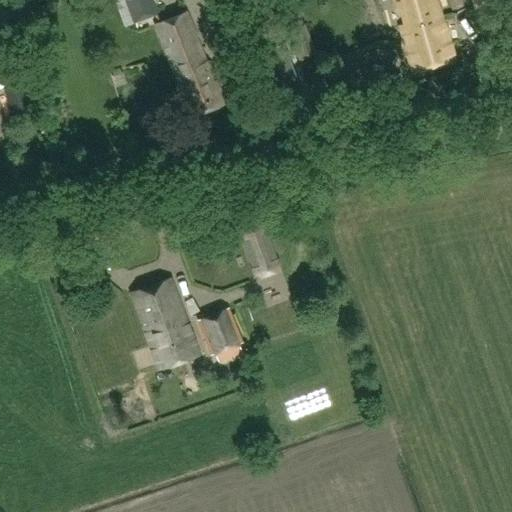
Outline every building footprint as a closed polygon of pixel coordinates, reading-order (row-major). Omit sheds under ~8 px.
[(113,0),(123,26),(156,15),(151,0),(113,0)] [(232,0),(198,0),(205,23),(237,16),(232,0)] [(274,0),(277,9),(295,2),(293,0),(274,0)] [(434,0),(393,0),(396,11),(399,10),(404,25),(399,26),(413,72),(454,59),(445,29),(444,29),(434,0)] [(472,0),(474,11),(495,7),(494,0),(472,0)] [(187,12),(156,24),(178,84),(177,85),(189,118),(225,104),(215,78),(212,74),(207,62),(206,63),(187,12)] [(318,55),(305,23),(285,31),(296,62),(318,55)] [(336,87),(367,75),(364,66),(360,68),(357,60),(361,58),(357,49),(326,62),(336,87)] [(0,70),(0,89),(21,83),(16,65),(0,70)] [(32,80),(8,88),(16,113),(40,106),(32,80)] [(235,84),(223,87),(228,102),(240,98),(235,84)] [(256,221),(241,227),(238,235),(253,276),(261,279),(277,273),(279,266),(264,227),(256,221)] [(170,279),(131,292),(144,332),(145,332),(156,370),(197,358),(190,333),(189,333),(170,279)] [(242,342),(228,307),(198,320),(212,355),(215,353),(219,361),(242,352),(239,344),(242,342)]
